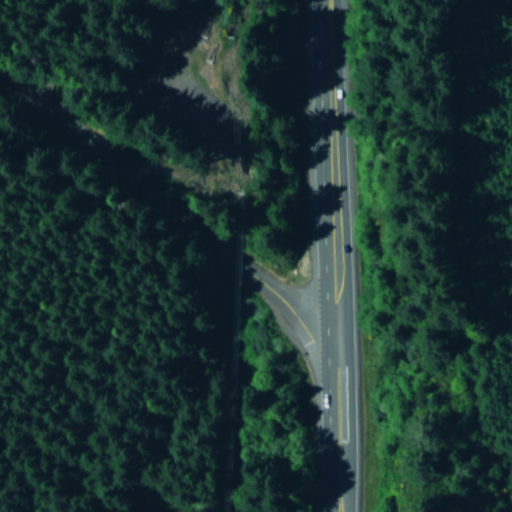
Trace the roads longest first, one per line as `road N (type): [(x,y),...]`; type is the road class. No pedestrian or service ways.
road 1 (residential): [(317,317),(115,169),(46,101),(0,76)]
road 2 (trunk): [(317,317),(334,0)]
road 3 (trunk): [(313,511),(317,317)]
